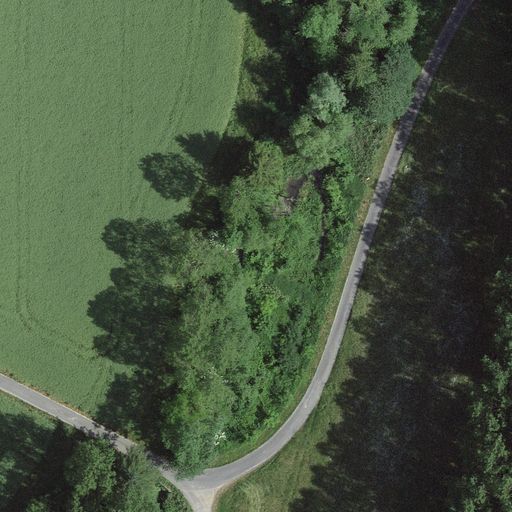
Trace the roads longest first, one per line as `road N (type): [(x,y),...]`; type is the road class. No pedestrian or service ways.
road 1 (track): [(469,0),(418,92),(319,389),(283,440),(201,485)]
road 2 (track): [(201,485),(0,382)]
